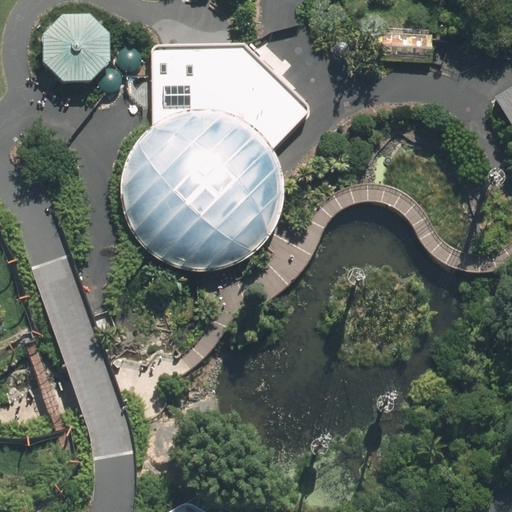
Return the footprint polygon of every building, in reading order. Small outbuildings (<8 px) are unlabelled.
[(87,9),(59,11),(40,31),(42,60),(63,80),(88,80),(109,60),(105,26),(87,9)] [(433,31),(383,28),(381,58),(431,61),(433,31)] [(152,46),(152,127),(174,113),(200,107),(226,109),(250,121),(269,139),(273,145),(309,110),(310,107),(309,104),(245,43),(152,46)] [(139,59),(140,56),(139,52),(137,49),(134,47),(131,46),(128,46),(125,46),(122,48),(120,51),(119,53),(119,57),(120,60),(121,63),(124,65),(128,66),(131,66),(135,65),(137,62),(139,59)] [(121,83),(122,80),(121,76),(120,73),(117,71),(114,70),(111,70),(108,71),(105,72),(103,75),(102,78),(101,81),(102,84),(104,87),(107,89),(110,90),(114,90),(117,89),(120,86),(121,83)] [(511,80),(488,94),(511,132),(511,80)] [(478,127),(463,102),(443,114),(458,139),(478,127)] [(247,254),(267,237),(280,214),(285,188),(284,176),(282,162),(273,145),(269,139),(250,121),(226,109),(200,107),(174,113),(152,127),(135,147),(126,172),(126,198),(134,223),(149,244),(171,259),(197,266),(223,264),(247,254)] [(441,190),(377,176),(368,204),(423,218),(466,245),(484,217),(441,190)] [(209,511),(187,500),(165,511),(209,511)]
